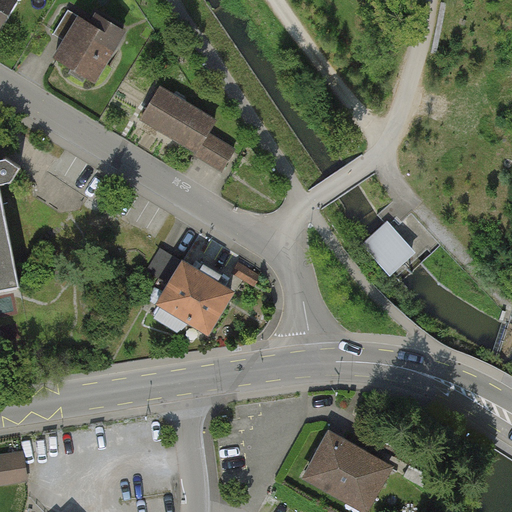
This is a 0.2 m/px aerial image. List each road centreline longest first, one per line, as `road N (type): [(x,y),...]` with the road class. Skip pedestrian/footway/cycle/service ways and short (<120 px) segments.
road 1 (residential): [(0,81),(286,253),(303,296),(312,363)]
road 2 (track): [(388,149),(276,0)]
road 3 (secondary): [(181,384),(0,412)]
road 4 (unknown): [(190,440),(131,446),(110,464),(104,487),(116,511)]
road 5 (secondary): [(312,363),(181,384)]
road 6 (residential): [(197,511),(181,384)]
